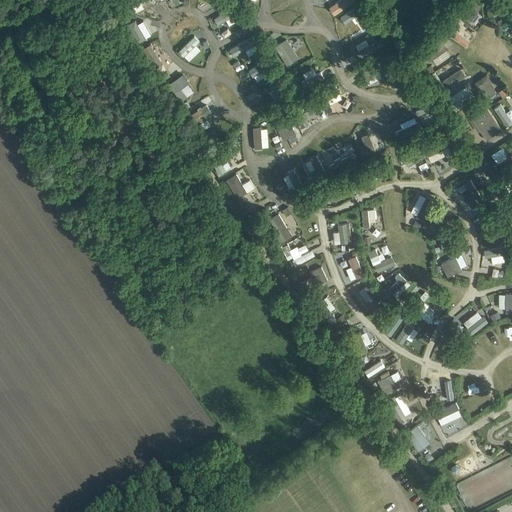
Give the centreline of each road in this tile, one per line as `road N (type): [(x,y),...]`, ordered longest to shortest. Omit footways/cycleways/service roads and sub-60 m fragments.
road 1 (track): [(449,511),(82,0)]
road 2 (unknown): [(511,281),(447,313),(423,359),(420,385),(446,441),(511,408)]
road 3 (unknown): [(468,162),(351,0)]
